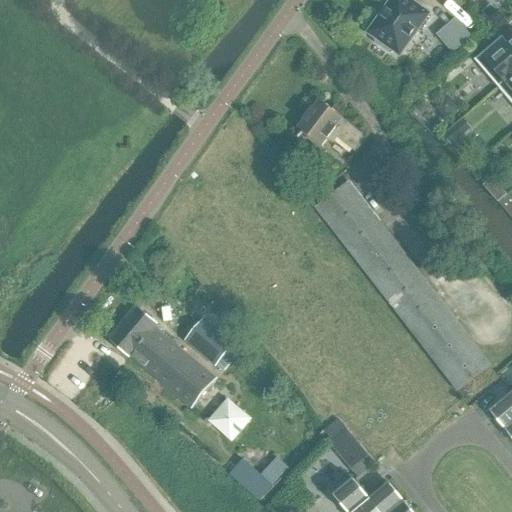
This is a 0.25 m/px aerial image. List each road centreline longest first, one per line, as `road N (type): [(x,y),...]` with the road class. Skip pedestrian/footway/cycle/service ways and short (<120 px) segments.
road 1 (residential): [(0,419),(297,0)]
road 2 (residential): [(511,465),(482,434),(442,443),(423,469),(440,511)]
